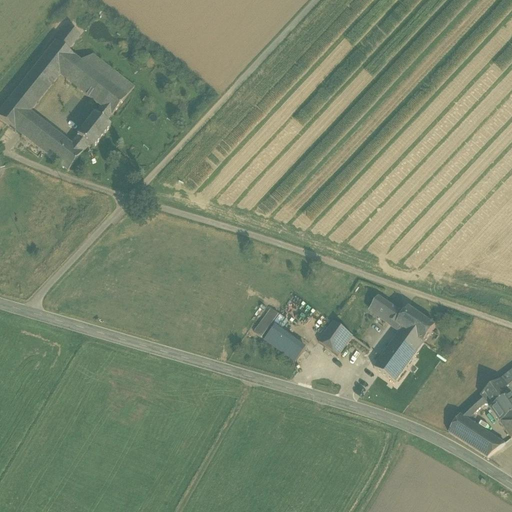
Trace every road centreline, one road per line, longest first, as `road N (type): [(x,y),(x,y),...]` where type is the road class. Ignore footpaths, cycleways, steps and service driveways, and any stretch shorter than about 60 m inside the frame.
road 1 (tertiary): [(511,485),(402,424),(24,312)]
road 2 (unclassified): [(511,328),(129,201)]
road 3 (unclassified): [(315,0),(129,201)]
road 4 (unclassified): [(129,201),(24,312)]
road 5 (unclassified): [(129,201),(1,154)]
